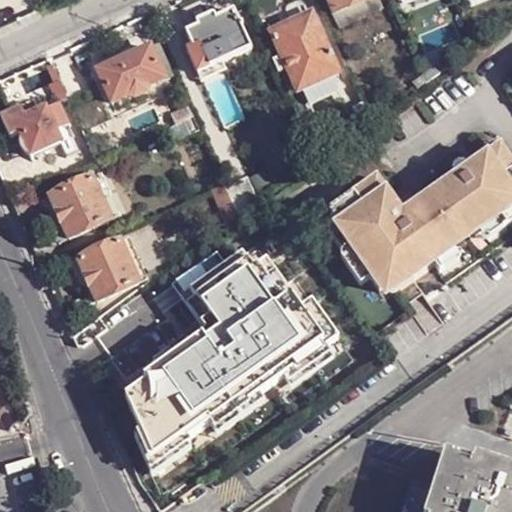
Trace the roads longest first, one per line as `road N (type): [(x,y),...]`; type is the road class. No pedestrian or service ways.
road 1 (residential): [(110,511),(0,254)]
road 2 (residential): [(0,52),(117,0)]
